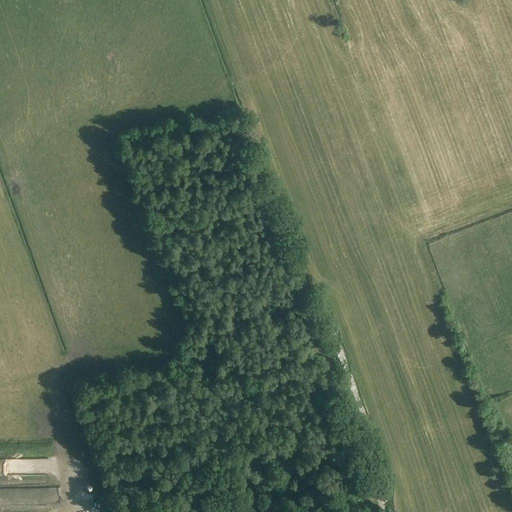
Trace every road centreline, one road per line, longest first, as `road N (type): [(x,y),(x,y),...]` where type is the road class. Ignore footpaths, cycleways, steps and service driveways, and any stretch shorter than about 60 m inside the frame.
road 1 (track): [(384,511),(238,119)]
road 2 (track): [(116,511),(70,377),(196,352),(236,361),(323,346)]
